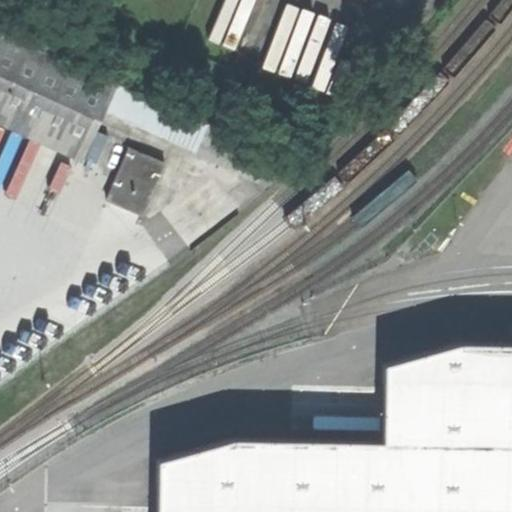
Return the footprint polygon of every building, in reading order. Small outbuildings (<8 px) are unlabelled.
[(12,4),(4,0),(0,0),(0,24),(2,26),(12,4)] [(110,81),(0,31),(0,119),(77,154),(97,109),(110,81)] [(110,81),(97,109),(109,114),(111,111),(196,149),(194,153),(266,185),(279,156),(225,132),(190,117),(110,81)] [(196,104),(190,117),(225,132),(231,119),(196,104)] [(165,162),(128,146),(105,199),(142,215),(165,162)] [(231,437),(156,458),(154,511),(511,511),(511,342),(458,342),(382,362),(381,440),(231,437)]
